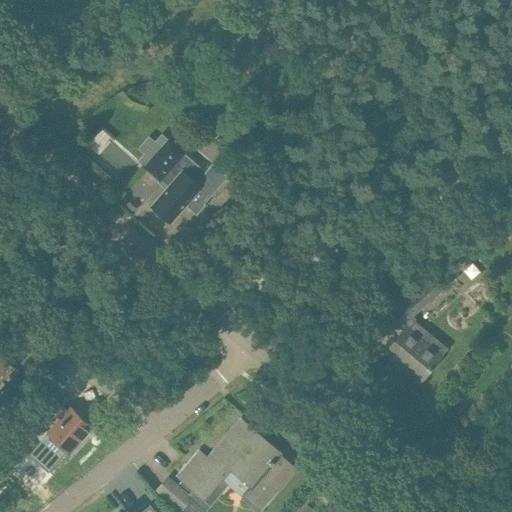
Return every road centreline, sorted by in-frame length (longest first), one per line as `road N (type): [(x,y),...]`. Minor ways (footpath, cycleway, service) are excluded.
road 1 (track): [(511,123),(201,304)]
road 2 (unclassified): [(256,349),(0,121)]
road 3 (unclassified): [(445,511),(256,349)]
road 4 (residential): [(0,305),(169,420)]
road 5 (residential): [(56,511),(169,420)]
